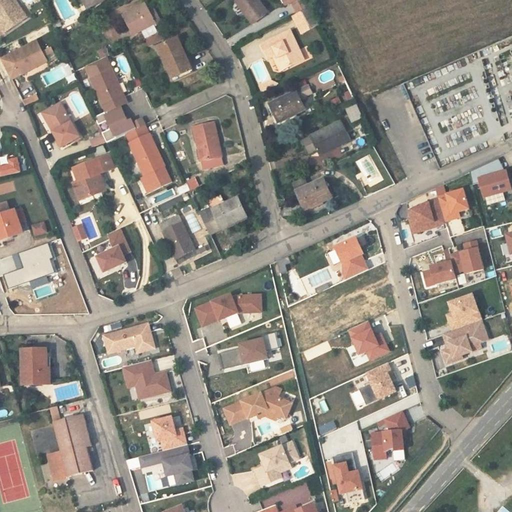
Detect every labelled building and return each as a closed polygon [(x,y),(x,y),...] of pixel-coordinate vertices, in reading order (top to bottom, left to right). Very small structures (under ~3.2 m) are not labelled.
[(0,0),(0,29),(1,31),(24,14),(14,0),(0,0)] [(255,0),(244,0),(235,7),(253,30),(269,19),(255,0)] [(286,0),(289,4),(290,3),(298,15),(309,9),(304,0),(286,0)] [(145,2),(124,14),(135,33),(157,22),(145,2)] [(298,15),(292,18),(301,37),(318,28),(309,9),(298,15)] [(145,33),(147,45),(162,43),(160,30),(145,33)] [(308,62),(290,30),(260,47),(268,61),(276,57),(285,74),(308,62)] [(39,39),(4,57),(15,78),(50,60),(39,39)] [(177,39),(160,47),(173,77),(191,69),(177,39)] [(125,81),(137,77),(128,52),(116,57),(125,81)] [(106,59),(87,68),(107,112),(127,103),(106,59)] [(297,93),(272,107),(282,125),(307,112),(297,93)] [(25,104),(38,102),(37,94),(23,97),(25,104)] [(81,137),(61,104),(46,112),(56,129),(53,132),(62,148),(81,137)] [(104,132),(109,142),(126,134),(142,126),(139,119),(130,124),(122,106),(97,117),(101,124),(110,120),(114,128),(104,132)] [(352,108),(342,113),(348,125),(358,121),(352,108)] [(56,129),(46,112),(42,114),(53,132),(56,129)] [(342,121),(314,134),(321,148),(324,154),(352,141),(342,121)] [(214,123),(195,128),(204,168),(223,163),(214,123)] [(126,134),(131,143),(151,133),(147,124),(142,126),(126,134)] [(144,174),(145,174),(152,189),(174,179),(166,164),(167,164),(152,133),(151,133),(131,143),(130,144),(144,174)] [(314,134),(306,138),(313,151),(321,148),(314,134)] [(103,135),(90,137),(92,146),(104,144),(103,135)] [(109,155),(73,169),(78,182),(73,185),(79,203),(105,193),(98,174),(113,169),(109,155)] [(8,164),(0,166),(0,177),(18,173),(15,158),(7,160),(8,164)] [(480,181),(497,177),(494,164),(471,174),(474,186),(481,185),(480,181)] [(144,174),(139,176),(146,191),(152,189),(145,174),(144,174)] [(497,177),(480,181),(481,185),(485,199),(511,192),(511,190),(508,174),(497,177)] [(190,189),(199,187),(197,178),(188,180),(190,189)] [(323,184),(308,191),(304,182),(292,187),(304,214),(331,201),(323,184)] [(119,202),(132,199),(128,185),(115,189),(119,202)] [(445,186),(436,189),(447,223),(462,219),(461,214),(472,211),(465,190),(447,194),(445,186)] [(240,196),(203,214),(211,232),(249,214),(240,196)] [(411,212),(415,234),(446,226),(439,201),(431,203),(411,212)] [(0,244),(22,237),(19,228),(26,226),(21,212),(14,215),(9,216),(6,207),(0,208),(0,244)] [(178,214),(162,222),(178,258),(195,250),(178,214)] [(31,227),(34,236),(46,232),(43,223),(31,227)] [(75,229),(79,240),(85,238),(80,226),(75,229)] [(108,235),(115,250),(127,244),(120,230),(108,235)] [(208,246),(204,233),(198,235),(202,247),(208,246)] [(370,270),(357,237),(335,247),(343,264),(343,274),(346,281),(370,270)] [(466,276),(486,271),(478,241),(464,244),(466,251),(452,255),(456,271),(465,269),(466,276)] [(115,250),(98,257),(105,275),(128,265),(121,247),(115,250)] [(457,280),(452,261),(431,266),(432,269),(423,272),(427,288),(457,280)] [(169,273),(171,278),(172,281),(183,276),(179,268),(169,273)] [(232,294),(195,309),(202,328),(240,314),(264,314),(263,295),(232,294)] [(474,295),(451,303),(454,314),(457,321),(451,323),(454,332),(445,335),(448,345),(451,344),(452,349),(450,350),(443,352),(448,364),(464,359),(463,356),(473,353),(471,347),(481,344),(490,341),(474,295)] [(457,321),(454,314),(448,316),(451,323),(457,321)] [(239,316),(228,321),(232,329),(242,324),(239,316)] [(362,355),(368,352),(372,360),(390,351),(383,335),(377,337),(369,321),(350,330),(362,355)] [(149,323),(103,336),(108,356),(136,348),(138,355),(156,349),(149,323)] [(265,339),(268,351),(281,349),(277,332),(263,335),(264,339),(265,339)] [(510,338),(492,340),(493,352),(511,350),(510,338)] [(264,339),(242,344),(243,348),(246,364),(270,359),(268,351),(265,339),(264,339)] [(471,347),(473,353),(483,349),(481,344),(471,347)] [(23,384),(44,383),(44,368),(47,367),(47,348),(22,348),(23,384)] [(246,364),(243,348),(221,353),(225,369),(246,364)] [(152,361),(123,369),(128,389),(136,387),(140,400),(173,393),(167,372),(155,374),(152,361)] [(367,373),(380,400),(397,392),(390,375),(393,373),(389,363),(367,373)] [(276,385),(223,409),(231,427),(265,413),(268,420),(277,422),(279,418),(288,421),(295,404),(281,397),(284,390),(276,385)] [(133,401),(139,399),(135,387),(129,389),(133,401)] [(319,402),(323,413),(330,411),(326,400),(319,402)] [(58,408),(50,410),(54,424),(61,422),(58,408)] [(372,433),(375,459),(387,459),(386,452),(394,450),(397,451),(405,451),(403,431),(410,428),(408,422),(403,411),(386,419),(387,422),(391,432),(372,433)] [(61,454),(48,457),(54,482),(93,473),(87,449),(92,448),(85,417),(61,422),(54,424),(61,454)] [(173,417),(152,422),(158,444),(161,442),(164,451),(188,445),(186,436),(179,438),(173,417)] [(335,421),(319,427),(321,435),(338,429),(335,421)] [(294,442),(260,455),(268,475),(272,484),(284,479),(282,474),(293,469),(291,464),(301,460),(294,442)] [(189,446),(140,459),(142,469),(164,464),(167,478),(175,476),(177,486),(196,482),(194,473),(195,472),(189,446)] [(348,463),(334,466),(341,496),(365,491),(360,471),(351,473),(348,463)] [(284,511),(319,511),(316,503),(299,510),(297,506),(284,511)]
